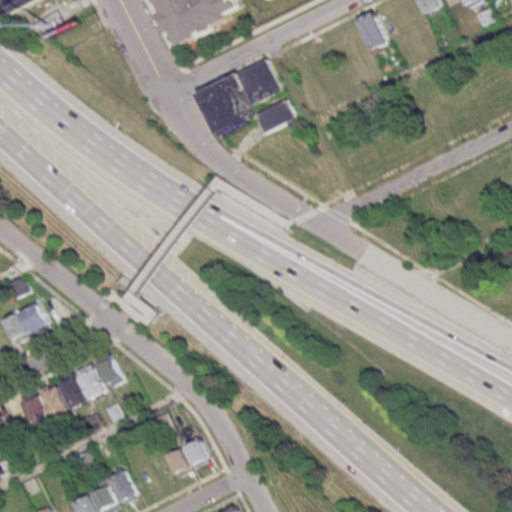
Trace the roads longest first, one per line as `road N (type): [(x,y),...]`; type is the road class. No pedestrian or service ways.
road 1 (motorway): [(511,397),(205,222)]
road 2 (motorway): [(511,367),(301,257),(205,222)]
road 3 (motorway): [(182,297),(420,511)]
road 4 (residential): [(273,511),(216,404),(108,312)]
road 5 (motorway): [(205,222),(89,151),(0,75)]
road 6 (motorway): [(0,136),(182,297)]
road 7 (residential): [(511,341),(306,217)]
road 8 (residential): [(511,128),(322,227)]
road 9 (residential): [(234,170),(194,132),(120,0)]
road 10 (residential): [(350,0),(168,92)]
road 11 (residential): [(108,312),(0,222)]
road 12 (residential): [(120,321),(0,387)]
